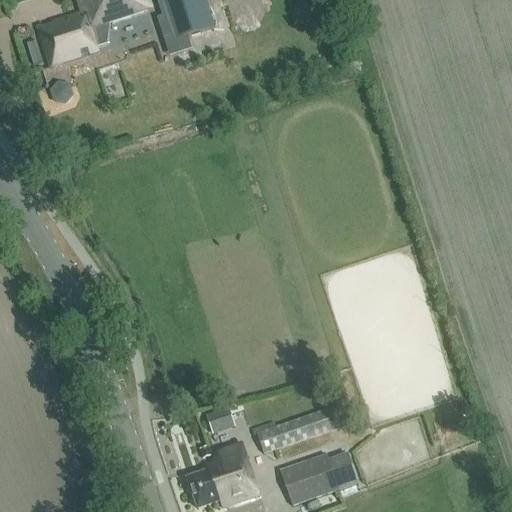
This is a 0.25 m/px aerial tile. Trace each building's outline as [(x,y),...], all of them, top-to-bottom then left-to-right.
[(93,36),(100,33),(99,26),(152,9),(148,0),(159,0),(174,43),(215,29),(205,0),(77,0),(82,15),(38,29),(50,69),(99,54),(93,36)] [(310,8),(306,0),(294,0),(298,10),(299,12),(306,9),(310,8)] [(326,414),(273,433),(258,438),(265,457),(333,433),(326,414)] [(204,461),(212,459),(208,449),(201,452),(204,461)] [(210,474),(188,481),(199,511),(221,505),(223,511),(260,499),(245,455),(208,467),(210,474)] [(348,456),(329,462),(328,458),(282,474),(295,509),(358,486),(348,456)]
